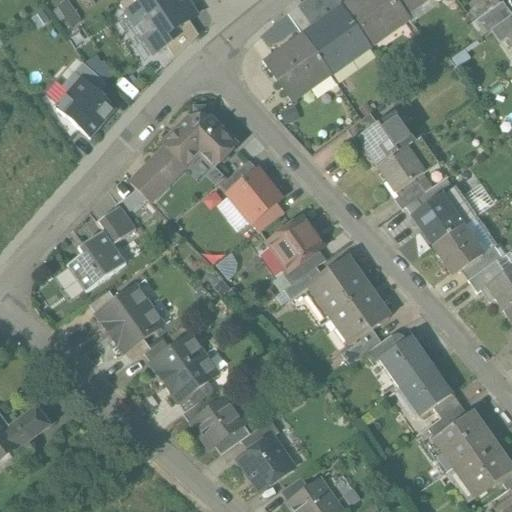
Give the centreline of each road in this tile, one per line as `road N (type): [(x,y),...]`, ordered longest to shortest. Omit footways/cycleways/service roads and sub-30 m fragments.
road 1 (residential): [(200,63),(441,317),(511,404)]
road 2 (residential): [(0,300),(227,511)]
road 3 (residential): [(0,289),(200,63)]
